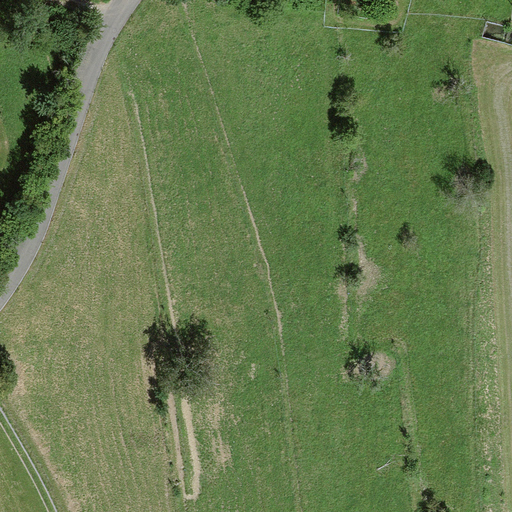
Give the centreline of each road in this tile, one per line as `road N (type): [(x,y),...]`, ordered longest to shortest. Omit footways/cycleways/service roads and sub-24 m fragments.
road 1 (unclassified): [(0,297),(46,205),(113,17),(127,0)]
road 2 (track): [(53,511),(45,482),(0,404)]
